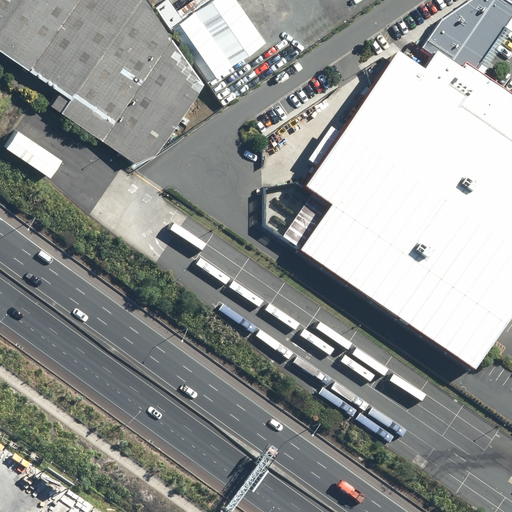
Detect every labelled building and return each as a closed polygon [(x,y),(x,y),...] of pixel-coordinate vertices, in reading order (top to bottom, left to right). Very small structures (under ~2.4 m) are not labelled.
[(152,153),(200,83),(139,0),(0,0),(0,53),(57,91),(47,106),(130,162),(152,153)] [(262,43),(232,0),(206,0),(170,25),(207,80),(262,43)] [(469,0),(435,22),(416,51),(426,58),(451,75),(455,69),(465,76),(508,14),(488,0),(469,0)] [(451,75),(426,58),(415,75),(389,57),(332,138),(322,152),(309,171),(295,190),(290,187),(258,192),(259,230),(292,253),(288,258),(461,376),(469,366),(479,351),(483,344),(511,305),(511,152),(509,150),(511,145),(511,110),(465,76),(455,69),(451,75)] [(61,154),(19,125),(5,146),(47,175),(61,154)] [(301,165),(309,171),(322,152),(332,138),(324,132),(301,165)] [(0,511),(104,511),(0,440),(0,511)]
